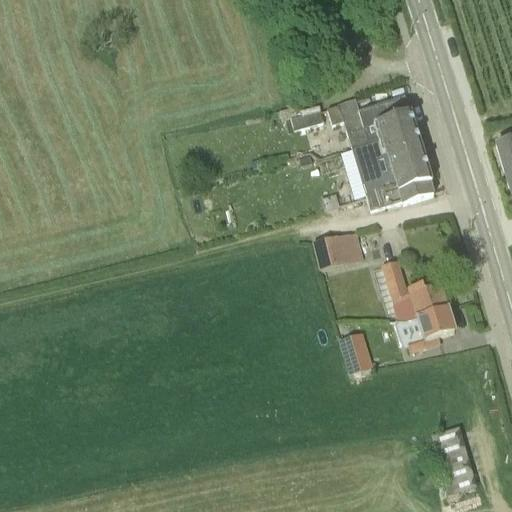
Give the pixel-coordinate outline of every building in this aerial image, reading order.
[(415,133),(405,99),(358,113),(355,103),(337,108),(338,109),(326,113),(331,129),(343,125),(346,137),(351,152),(366,148),(382,143),(383,145),(398,141),(397,139),(415,133)] [(292,135),(322,126),(318,114),(289,123),(292,135)] [(362,167),(365,177),(367,182),(361,184),(366,200),(370,215),(402,205),(402,207),(432,198),(429,186),(431,185),(423,160),(415,133),(397,139),(398,141),(383,145),(382,143),(366,148),(351,152),(357,169),(362,167)] [(511,142),(496,148),(508,190),(510,190),(511,197),(511,142)] [(297,161),(299,170),(310,167),(308,158),(297,161)] [(336,241),(336,240),(313,246),(320,274),(361,264),(355,237),(348,238),(336,241)] [(400,326),(404,326),(446,313),(439,289),(424,294),(422,288),(404,294),(395,265),(382,269),(400,326)] [(454,336),(446,313),(404,326),(409,343),(406,345),(410,356),(440,347),(438,341),(454,336)] [(338,343),(349,377),(370,371),(360,337),(338,343)] [(469,452),(464,454),(459,432),(434,437),(448,501),(478,495),(469,452)]
